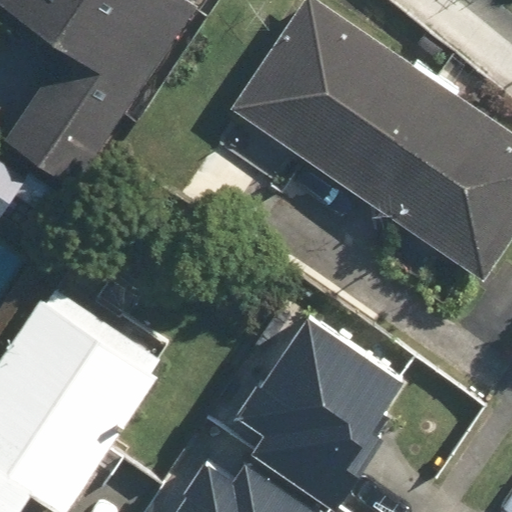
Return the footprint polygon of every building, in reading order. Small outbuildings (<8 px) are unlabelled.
[(191,0),(0,0),(0,15),(56,51),(0,138),(0,139),(73,186),(191,0)] [(511,132),(321,0),(295,0),(206,127),(274,174),(291,149),(476,278),(511,226),(511,132)] [(0,205),(20,174),(0,161),(0,205)] [(50,511),(56,511),(161,358),(39,275),(0,333),(0,511),(6,511),(21,492),(50,511)] [(376,368),(275,313),(197,421),(305,499),(376,368)] [(293,511),(294,511),(188,431),(133,511),(293,511)]
